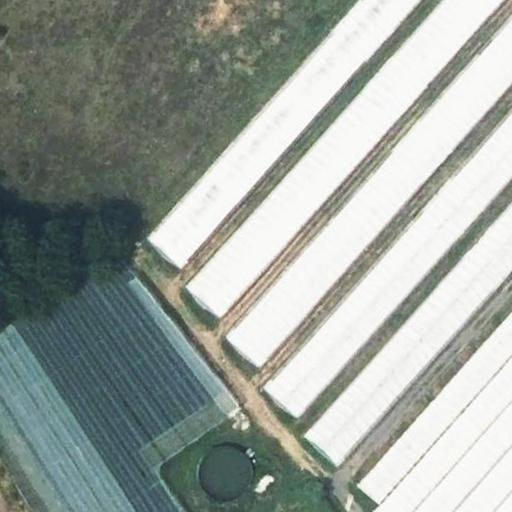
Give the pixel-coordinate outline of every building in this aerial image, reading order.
[(359,0),(258,118),(255,116),(147,241),(177,267),(302,121),(306,124),(412,0),(359,0)] [(290,203),(306,217),(494,0),(441,0),(358,96),(363,100),(348,118),(343,113),(279,186),(293,199),(290,203)] [(496,91),(511,73),(511,14),(466,64),(496,91)] [(489,194),(511,167),(511,108),(481,144),(501,161),(479,185),(489,194)] [(511,511),(511,322),(360,506),(366,511),(511,511)]
